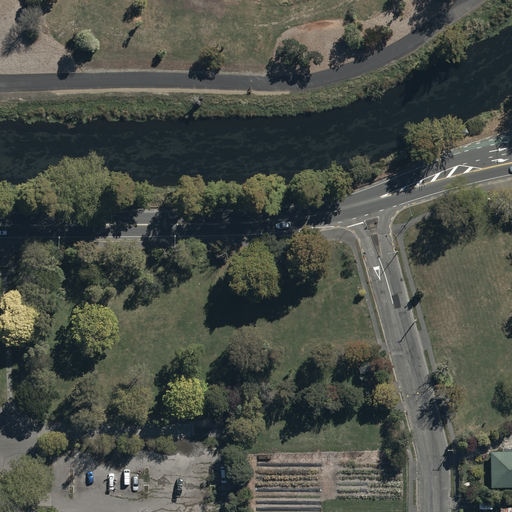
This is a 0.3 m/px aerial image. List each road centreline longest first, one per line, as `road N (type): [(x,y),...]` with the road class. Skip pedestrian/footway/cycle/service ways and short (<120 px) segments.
road 1 (secondary): [(365,202),(220,224),(0,226)]
road 2 (residential): [(435,511),(432,451),(365,202)]
road 3 (secondary): [(511,149),(365,202)]
